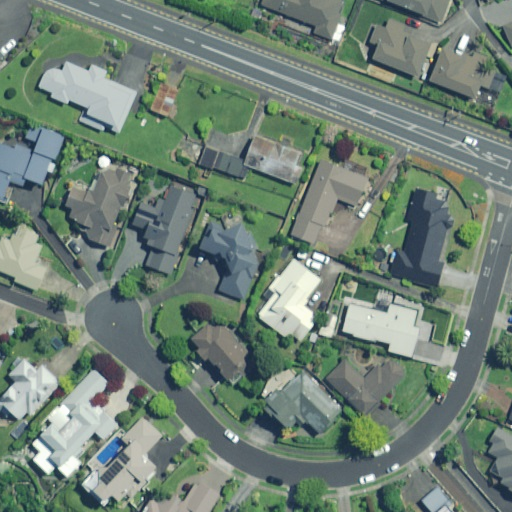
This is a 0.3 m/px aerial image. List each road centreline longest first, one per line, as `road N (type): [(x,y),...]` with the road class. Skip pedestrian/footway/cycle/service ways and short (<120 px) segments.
road 1 (residential): [(511,200),(459,384),(427,431),(362,470),(299,473),(238,452),(115,320)]
road 2 (secondary): [(83,0),(511,166)]
